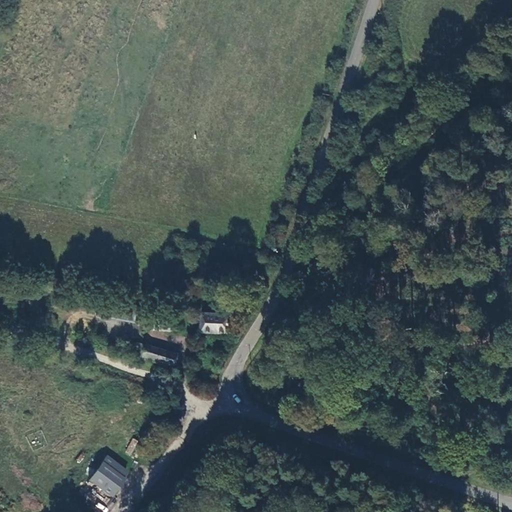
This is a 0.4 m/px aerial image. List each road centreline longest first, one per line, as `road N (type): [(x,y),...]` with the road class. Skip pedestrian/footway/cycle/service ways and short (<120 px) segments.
road 1 (tertiary): [(511,503),(264,419),(233,404),(229,391),(232,368),(287,272),(375,0)]
road 2 (unknown): [(511,43),(289,265)]
road 3 (track): [(69,348),(165,380),(211,405),(233,404)]
road 4 (track): [(129,511),(188,430),(233,404)]
